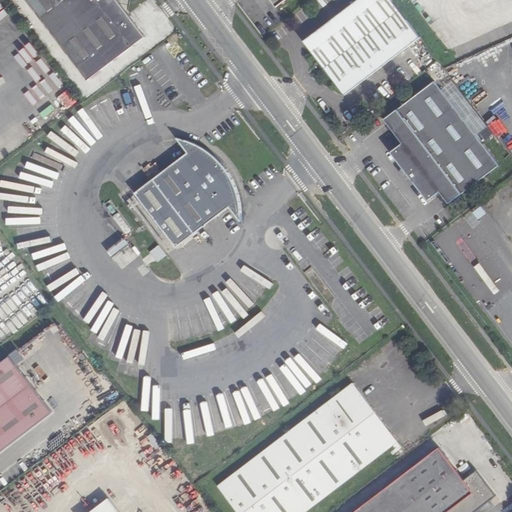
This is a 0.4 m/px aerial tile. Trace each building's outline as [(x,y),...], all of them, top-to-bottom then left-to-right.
[(26,0),(88,81),(146,37),(117,0),(26,0)] [(357,0),(304,41),(345,95),(420,37),(391,0),(357,0)] [(440,191),(449,203),(499,166),(434,81),(385,119),(403,143),(391,152),(428,201),(440,191)] [(481,131),(478,133),(483,140),(490,135),(482,124),(479,127),(481,131)] [(186,154),(153,179),(165,194),(195,234),(228,208),(226,207),(228,205),(230,207),(241,222),(242,221),(242,210),(241,202),(239,194),(236,186),(233,179),(229,172),(227,169),(224,166),(222,162),(216,157),(215,156),(210,152),(203,147),(196,143),(189,140),(178,138),(177,138),(188,153),(190,155),(188,156),(186,154)] [(485,207),(478,212),(483,218),(490,213),(485,207)] [(160,245),(151,252),(159,262),(168,254),(160,245)] [(0,363),(0,452),(52,412),(10,356),(0,363)] [(218,486),(237,511),(305,511),(398,441),(353,383),(218,486)] [(13,460),(29,448),(22,439),(6,451),(13,460)] [(473,511),(495,496),(477,472),(464,480),(440,448),(355,511),(447,511),(449,511),(473,511)] [(119,511),(110,500),(93,511),(119,511)]
